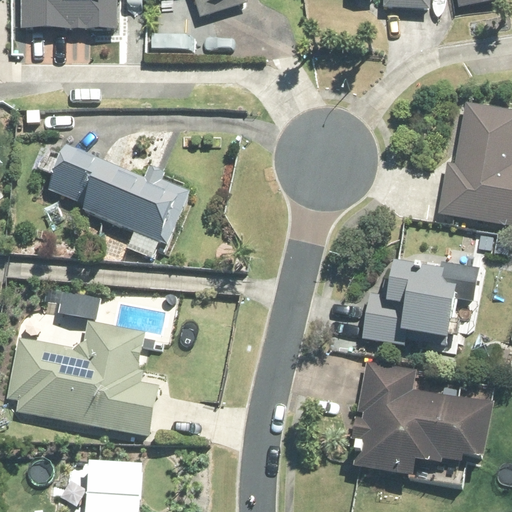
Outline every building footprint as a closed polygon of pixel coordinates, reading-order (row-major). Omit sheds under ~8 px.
[(130,5),(129,0),(26,0),(25,33),(122,33),(123,5),(130,5)] [(198,0),(204,21),(251,6),(249,0),(198,0)] [(379,0),(384,0),(384,13),(430,15),(430,0),(353,0),(380,1),(379,0)] [(511,0),(457,0),(460,12),(511,2),(511,0)] [(449,168),(439,218),(511,232),(511,115),(466,106),(453,169),(449,168)] [(166,185),(169,177),(156,172),(151,184),(73,152),(64,172),(62,171),(53,193),(89,207),(86,213),(141,236),(135,251),(158,260),(163,247),(173,251),(195,197),(166,185)] [(446,301),(442,293),(444,283),(394,273),(391,289),(385,288),(382,302),(371,300),(362,344),(406,352),(408,345),(448,352),(457,303),(446,301)] [(22,343),(11,403),(22,406),(21,415),(157,443),(167,391),(146,387),(148,374),(142,373),(149,338),(93,326),(89,344),(77,354),(22,343)] [(358,448),(352,474),(413,486),(415,473),(440,478),(442,471),(461,475),(462,470),(482,474),(494,414),(413,397),(417,376),(367,367),(358,418),(363,420),(362,426),(356,424),(351,446),(358,448)] [(145,511),(148,470),(95,466),(91,511),(145,511)]
